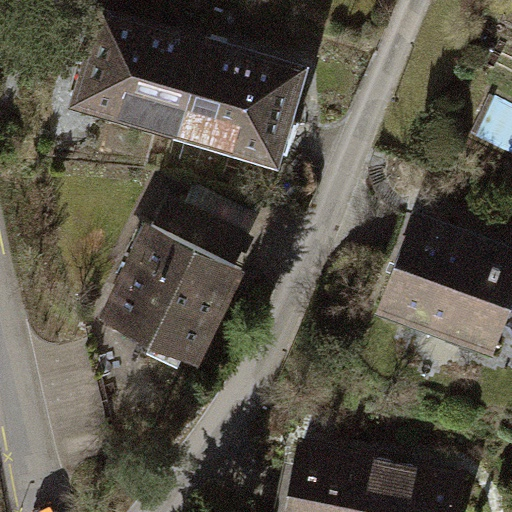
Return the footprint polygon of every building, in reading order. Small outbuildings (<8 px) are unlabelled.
[(220,34),(114,1),(82,103),(188,136),(220,34)] [(320,65),(220,34),(188,136),(288,167),(320,65)] [(511,244),(395,202),(355,309),(488,358),(504,315),(511,317),(511,244)] [(251,268),(158,222),(109,319),(202,366),(251,268)] [(447,511),(456,470),(289,437),(273,511),(447,511)]
